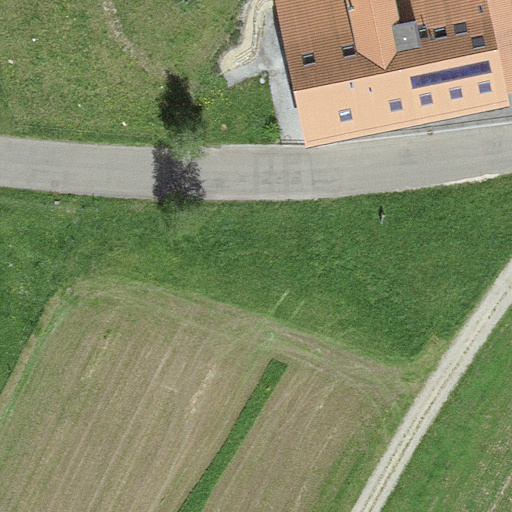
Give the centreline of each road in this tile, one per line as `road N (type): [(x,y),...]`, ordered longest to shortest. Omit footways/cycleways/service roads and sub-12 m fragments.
road 1 (residential): [(511,152),(414,167),(0,166)]
road 2 (track): [(366,511),(434,378),(511,276)]
